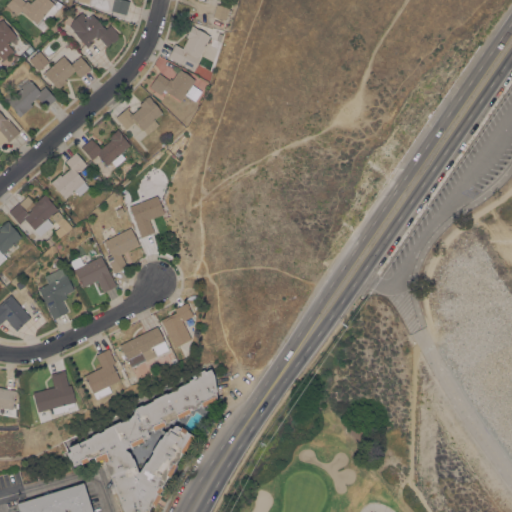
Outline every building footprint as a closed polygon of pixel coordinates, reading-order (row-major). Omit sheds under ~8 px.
[(26,0),(30,3),(32,0),(50,0),(54,3),(53,4),(58,8),(47,21),(42,17),(36,23),(34,22),(31,20),(31,19),(20,10),(16,14),(5,5),(9,0),(22,0),(25,2),(26,0)] [(105,0),(87,0),(86,5),(103,9),(105,0)] [(124,0),(129,1),(125,14),(110,10),(113,0),(124,0)] [(226,20),(212,16),(216,4),(229,7),(226,20)] [(73,19),(81,12),(86,18),(91,14),(103,26),(105,29),(110,25),(119,35),(118,36),(119,37),(113,42),(112,41),(106,46),(98,37),(96,38),(95,36),(89,42),(91,44),(87,47),(81,40),(81,41),(76,35),(77,35),(69,26),(73,19)] [(2,60),(0,57),(0,21),(2,20),(16,36),(7,43),(13,51),(2,60)] [(192,70),(167,57),(174,44),(182,48),(187,38),(185,37),(191,25),(195,27),(195,28),(210,35),(192,70)] [(70,42),(74,47),(70,50),(66,45),(70,42)] [(48,61),(38,70),(28,59),(39,50),(48,61)] [(62,55),(70,64),(79,56),(90,68),(80,77),(74,70),(64,79),(66,82),(62,85),(62,84),(59,87),(58,89),(43,73),(62,55)] [(86,84),(81,78),(90,69),(96,76),(86,84)] [(180,100),(165,90),(165,91),(163,89),(159,94),(149,86),(158,73),(168,80),(169,78),(171,80),(179,69),(195,80),(185,93),(180,100)] [(19,116),(15,112),(16,112),(7,100),(19,90),(14,85),(25,76),(29,81),(30,80),(39,91),(44,86),(55,99),(45,107),(36,97),(30,102),(32,105),(19,116)] [(147,134),(134,120),(125,129),(115,117),(128,106),(129,107),(127,109),(131,114),(140,106),(138,104),(148,96),(152,99),(151,100),(162,112),(154,119),(158,124),(147,134)] [(0,112),(5,118),(8,121),(8,120),(19,132),(7,142),(5,139),(0,142),(0,112)] [(100,158),(99,159),(98,157),(99,156),(97,155),(91,159),(80,147),(90,138),(96,145),(96,144),(100,148),(108,141),(107,139),(109,137),(114,132),(113,132),(117,129),(121,134),(129,145),(106,165),(100,158)] [(78,195),(74,189),(64,198),(50,182),(56,177),(56,176),(59,174),(61,176),(70,168),(64,161),(75,152),(85,164),(76,172),(84,181),(83,182),(87,187),(78,195)] [(39,236),(24,219),(19,223),(8,211),(17,202),(18,203),(27,195),(33,203),(44,193),(48,198),(47,198),(57,209),(46,218),(52,225),(39,236)] [(140,201),(139,199),(143,198),(143,200),(157,195),(164,213),(149,219),(153,232),(140,237),(128,206),(140,201)] [(121,206),(123,212),(118,215),(115,209),(121,206)] [(61,237),(60,236),(58,238),(53,231),(59,226),(55,222),(55,221),(51,216),(57,210),(71,227),(69,229),(68,230),(61,237)] [(0,262),(0,226),(7,220),(11,225),(10,225),(20,237),(2,253),(5,258),(0,262)] [(130,227),(138,245),(120,254),(126,266),(114,272),(106,257),(110,255),(103,240),(130,227)] [(44,241),(51,236),(55,240),(49,246),(44,241)] [(59,259),(54,263),(51,258),(57,255),(59,259)] [(116,285),(103,292),(96,279),(82,287),(79,281),(80,281),(69,261),(79,256),(83,263),(84,262),(85,263),(100,255),(116,285)] [(37,288),(48,283),(44,276),(60,268),(64,275),(66,275),(73,289),(64,294),(66,298),(61,301),(67,311),(53,319),(37,288)] [(19,289),(15,284),(20,280),(24,285),(19,289)] [(30,317),(20,326),(16,330),(5,318),(0,322),(0,303),(10,294),(30,317)] [(160,320),(175,312),(173,309),(186,302),(192,315),(181,321),(190,338),(173,347),(160,320)] [(130,367),(127,361),(119,344),(156,326),(167,349),(144,360),(130,367)] [(92,393),(84,375),(101,367),(95,355),(108,348),(110,352),(109,353),(114,363),(111,364),(119,380),(92,393)] [(69,458),(68,458),(66,453),(69,451),(67,447),(76,443),(90,436),(91,435),(97,432),(98,432),(103,430),(103,429),(118,421),(120,422),(129,417),(130,415),(132,414),(134,408),(140,405),(142,405),(152,400),(152,399),(164,393),(166,393),(176,388),(176,387),(187,381),(188,380),(192,378),(190,375),(203,369),(204,371),(209,368),(213,375),(215,391),(214,392),(215,398),(213,399),(201,406),(200,405),(189,411),(189,412),(177,418),(176,417),(163,423),(164,424),(152,430),(152,429),(146,432),(148,436),(142,439),(143,440),(130,447),(129,445),(124,448),(125,450),(129,452),(130,458),(132,458),(137,471),(138,472),(144,462),(145,461),(151,452),(151,451),(158,438),(160,438),(164,431),(166,431),(168,428),(169,427),(171,428),(173,426),(175,425),(179,428),(180,426),(186,430),(185,431),(192,436),(182,454),(180,453),(174,464),(175,465),(168,477),(166,476),(160,487),(161,488),(157,493),(160,495),(153,506),(150,505),(147,511),(148,511),(147,511),(121,511),(108,475),(101,458),(94,461),(93,457),(87,459),(87,460),(80,463),(80,462),(73,465),(69,458)] [(53,387),(50,373),(64,370),(65,375),(64,375),(67,385),(70,385),(74,402),(73,402),(73,405),(66,407),(67,410),(53,414),(51,408),(37,411),(32,392),(53,387)] [(0,387),(15,390),(11,409),(0,406),(0,387)] [(18,511),(16,503),(82,482),(91,511),(18,511)]
